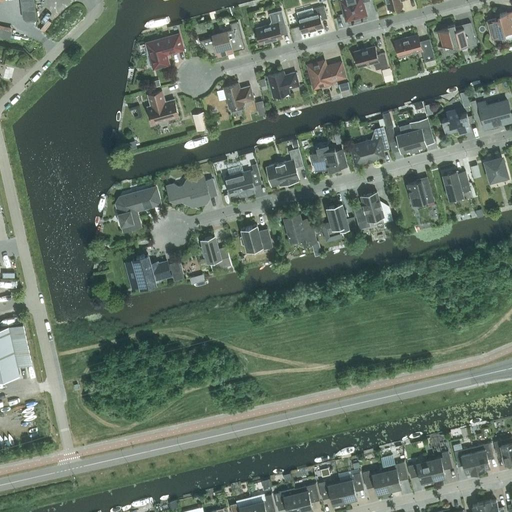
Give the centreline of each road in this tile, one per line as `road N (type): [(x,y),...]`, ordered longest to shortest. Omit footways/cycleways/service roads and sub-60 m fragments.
road 1 (tertiary): [(72,468),(495,372)]
road 2 (residential): [(511,134),(172,229)]
road 3 (unclassified): [(72,468),(0,149)]
road 4 (residential): [(467,0),(196,77)]
road 5 (residential): [(357,511),(511,473)]
road 6 (unclassified): [(0,106),(87,21),(93,0)]
